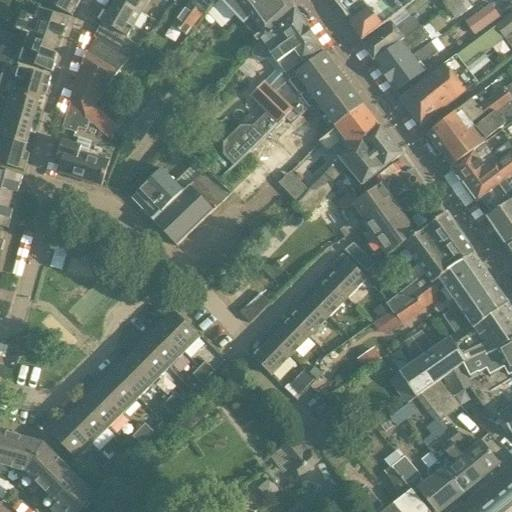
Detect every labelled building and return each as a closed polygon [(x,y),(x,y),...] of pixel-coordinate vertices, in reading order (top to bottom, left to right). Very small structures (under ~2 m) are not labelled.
[(42,0),(42,2),(71,17),(80,2),(76,0),(42,0)] [(127,38),(140,15),(114,0),(112,0),(109,7),(107,6),(98,22),(101,23),(127,38)] [(114,0),(140,15),(149,0),(114,0)] [(191,0),(191,2),(203,12),(205,11),(206,11),(214,0),(191,0)] [(255,38),(258,42),(259,43),(275,29),(294,10),(286,0),(217,0),(227,11),(233,18),(241,27),(251,17),(262,32),(255,38)] [(332,0),(342,12),(346,18),(348,17),(351,21),(349,22),(361,42),(416,0),(332,0)] [(441,0),(440,1),(447,11),(458,3),(456,0),(441,0)] [(186,35),(203,12),(191,2),(173,25),(186,35)] [(465,13),(458,3),(447,11),(454,21),(465,13)] [(500,18),(490,5),(465,23),(474,36),(500,18)] [(28,35),(55,45),(58,37),(64,39),(70,20),(37,9),(34,18),(23,14),(17,31),(28,35)] [(251,97),(266,112),(278,123),(279,125),(294,110),(276,91),(280,88),(290,80),(286,74),(321,50),(308,31),(309,26),(303,18),(298,17),(294,10),(275,29),(259,43),(258,42),(251,50),(250,58),(257,64),(265,60),(266,59),(267,59),(276,72),(251,97)] [(511,14),(495,27),(504,39),(511,32),(511,14)] [(364,47),(374,62),(419,30),(410,18),(394,29),(392,26),(364,47)] [(119,53),(129,59),(137,44),(127,38),(101,23),(92,39),(94,40),(119,53)] [(374,62),(385,79),(411,59),(406,51),(410,47),(412,50),(427,39),(420,29),(419,30),(374,62)] [(53,53),(55,45),(28,35),(19,61),(52,73),(58,55),(53,53)] [(94,40),(87,53),(118,72),(129,59),(119,53),(94,40)] [(476,44),(444,67),(401,100),(422,129),(472,89),(473,91),(479,86),(466,69),(471,65),(472,67),(486,55),(476,44)] [(431,45),(411,59),(385,79),(396,94),(422,75),(416,66),(421,62),(423,66),(438,55),(431,45)] [(1,46),(0,49),(0,57),(8,61),(12,50),(1,46)] [(70,104),(85,117),(120,73),(118,72),(87,53),(86,52),(70,104)] [(290,80),(280,88),(303,114),(319,99),(322,96),(344,80),(324,53),(290,80)] [(10,95),(38,103),(41,94),(46,95),(51,77),(18,68),(10,95)] [(319,99),(303,114),(276,141),(300,166),(321,145),(328,154),(342,143),(350,152),(380,129),(344,80),(322,96),(319,99)] [(511,101),(511,84),(492,100),(486,92),(428,137),(442,156),(505,107),(511,101)] [(36,111),(38,103),(10,95),(5,116),(33,123),(36,111)] [(511,101),(505,107),(442,156),(451,170),(474,153),(484,145),(500,134),(511,125),(511,101)] [(88,120),(85,117),(70,104),(62,131),(75,135),(76,130),(85,132),(88,120)] [(248,153),(278,123),(266,112),(251,127),(239,127),(221,144),(221,157),(232,168),(248,153)] [(30,135),(33,123),(5,116),(1,128),(0,127),(0,128),(0,137),(27,145),(30,135)] [(511,125),(500,134),(511,151),(511,154),(499,164),(496,160),(463,185),(477,204),(480,202),(485,209),(490,217),(511,201),(511,125)] [(380,129),(350,152),(340,160),(324,174),(293,208),(306,219),(336,185),(333,182),(348,169),(363,186),(401,156),(380,129)] [(474,153),(451,170),(463,185),(496,160),(499,164),(511,154),(511,151),(500,134),(484,145),(474,153)] [(27,145),(0,137),(0,166),(24,173),(29,154),(25,153),(27,145)] [(78,140),(76,147),(62,143),(57,160),(63,162),(59,175),(102,189),(114,151),(78,140)] [(0,198),(11,201),(13,194),(18,195),(23,177),(0,170),(0,198)] [(154,224),(184,194),(162,171),(131,202),(154,224)] [(380,186),(359,202),(343,215),(342,215),(349,224),(339,232),(344,239),(361,226),(364,230),(385,259),(404,245),(416,237),(402,217),(395,206),(391,202),(380,186)] [(189,189),(154,224),(218,290),(253,253),(189,189)] [(341,213),(343,215),(359,202),(353,193),(337,205),(342,212),(341,213)] [(8,210),(11,201),(0,198),(0,227),(8,230),(13,212),(8,210)] [(511,201),(490,217),(486,219),(505,247),(511,242),(511,201)] [(474,256),(460,238),(445,216),(416,237),(404,245),(420,266),(427,275),(387,304),(391,309),(413,295),(420,305),(434,295),(440,291),(433,282),(439,278),(474,256)] [(344,251),(365,271),(375,265),(353,244),(344,251)] [(328,281),(347,299),(366,279),(342,256),(335,263),(341,268),(328,281)] [(493,284),(474,256),(439,278),(459,306),(443,317),(456,335),(450,339),(455,347),(477,331),(475,328),(507,305),(493,284)] [(310,289),(304,295),(328,319),(347,299),(328,281),(315,294),(310,289)] [(249,324),(270,303),(260,293),(239,313),(249,324)] [(310,338),(328,319),(304,295),(298,301),(304,307),(291,320),(310,338)] [(437,299),(434,295),(420,305),(413,295),(391,309),(402,324),(437,299)] [(466,362),(464,364),(499,348),(511,340),(511,312),(507,305),(475,328),(477,331),(455,347),(459,352),(466,362)] [(159,329),(184,355),(200,339),(175,314),(159,329)] [(272,328),(267,334),(291,357),(310,338),(291,320),(278,333),(272,328)] [(159,329),(144,344),(169,370),(184,355),(159,329)] [(272,377),(291,357),(267,334),(261,340),(266,345),(253,359),(272,377)] [(460,367),(464,364),(466,362),(459,352),(450,339),(399,374),(415,398),(420,394),(443,378),(460,367)] [(509,375),(511,374),(511,340),(499,348),(464,364),(472,379),(480,375),(481,376),(488,372),(491,377),(507,370),(509,375)] [(169,370),(144,344),(128,360),(153,385),(169,370)] [(372,351),(356,362),(364,373),(380,362),(372,351)] [(153,385),(128,360),(113,375),(138,400),(153,385)] [(205,362),(198,368),(208,377),(214,371),(205,362)] [(453,397),(469,389),(475,385),(472,379),(464,364),(460,367),(443,378),(453,397)] [(208,377),(198,368),(192,375),(202,384),(208,377)] [(511,374),(509,375),(507,370),(491,377),(488,372),(481,376),(480,375),(472,379),(475,385),(469,389),(493,422),(499,418),(511,436),(511,374)] [(113,375),(97,390),(122,415),(138,400),(113,375)] [(453,397),(443,378),(420,394),(441,421),(460,407),(453,397)] [(122,415),(97,390),(82,405),(107,431),(122,415)] [(174,393),(168,399),(178,408),(184,402),(174,393)] [(178,408),(168,399),(162,405),(171,414),(178,408)] [(82,405),(67,421),(91,446),(107,431),(82,405)] [(91,446),(67,421),(51,436),(76,461),(91,446)] [(144,424),(138,430),(147,439),(154,433),(144,424)] [(300,443),(308,454),(310,453),(315,448),(336,472),(354,456),(320,424),(300,443)] [(445,436),(480,480),(498,465),(479,443),(469,451),(461,441),(462,440),(453,429),(445,436)] [(147,439),(138,430),(132,437),(141,445),(147,439)] [(0,467),(4,468),(14,433),(11,432),(10,436),(0,433),(0,467)] [(17,434),(14,433),(4,468),(25,474),(43,445),(16,438),(17,434)] [(445,471),(463,494),(480,480),(445,436),(427,450),(440,465),(443,469),(445,471)] [(310,453),(308,454),(306,456),(290,439),(279,448),(294,466),(290,469),(298,479),(318,462),(310,453)] [(62,464),(43,445),(25,474),(41,490),(66,464),(64,462),(62,464)] [(114,454),(108,461),(117,470),(123,464),(114,454)] [(395,471),(406,486),(418,476),(403,457),(392,467),(395,471)] [(117,470),(108,461),(102,467),(110,477),(117,470)] [(56,505),(79,481),(66,468),(68,466),(66,464),(41,490),(56,505)] [(440,511),(463,494),(445,471),(443,469),(440,465),(434,464),(427,470),(427,475),(431,480),(417,491),(434,511),(440,511)] [(393,505),(398,511),(427,511),(406,486),(395,471),(389,476),(394,489),(391,491),(399,501),(393,505)] [(92,494),(79,481),(56,505),(62,511),(78,511),(86,505),(88,506),(98,496),(95,493),(92,494)] [(398,511),(393,505),(385,511),(378,511),(383,508),(366,487),(356,495),(360,499),(370,511),(398,511)] [(511,511),(511,487),(481,511),(511,511)] [(216,511),(317,511),(316,510),(314,511),(237,511),(230,502),(216,511)]
